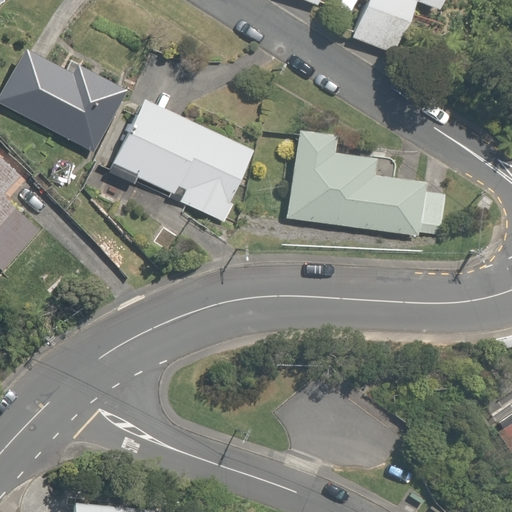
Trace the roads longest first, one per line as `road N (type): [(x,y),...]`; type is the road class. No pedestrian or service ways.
road 1 (tertiary): [(511,289),(455,300),(311,306),(157,343),(76,402)]
road 2 (residential): [(223,0),(511,181)]
road 3 (residential): [(76,402),(336,511)]
